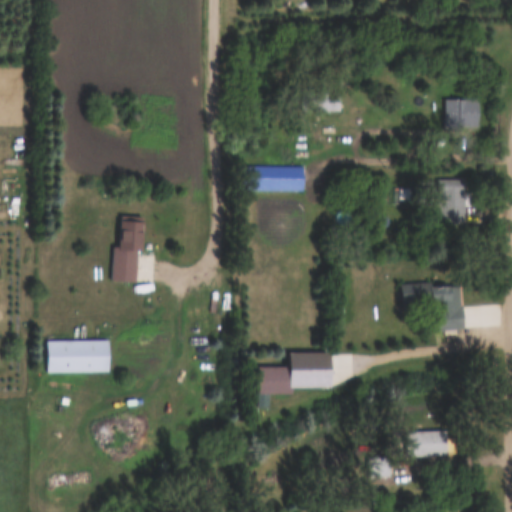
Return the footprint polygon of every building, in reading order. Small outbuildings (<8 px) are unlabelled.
[(444,100),(444,129),(478,129),(478,100),(444,100)] [(245,167),(245,191),(301,191),(301,167),(245,167)] [(438,225),(463,225),(463,180),(438,180),(438,225)] [(117,248),(110,248),(109,281),(134,282),(135,250),(142,250),(143,221),(118,220),(117,248)] [(436,332),(460,331),(458,284),(398,287),(399,307),(435,305),(436,332)] [(107,341),(45,341),(45,373),(107,373),(107,341)] [(265,393),(290,393),(290,367),(257,367),(257,409),(265,409),(265,393)] [(444,457),(444,433),(410,433),(410,457),(444,457)]
